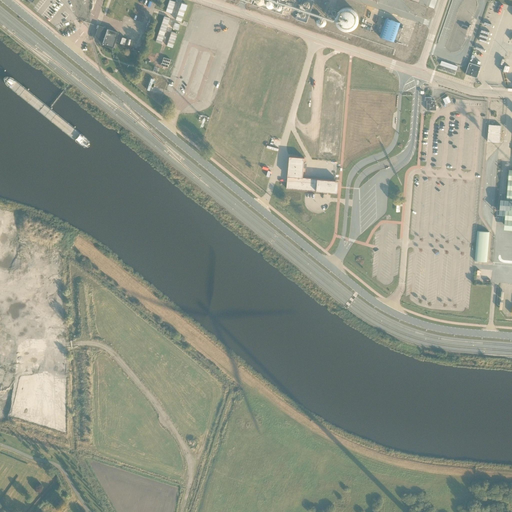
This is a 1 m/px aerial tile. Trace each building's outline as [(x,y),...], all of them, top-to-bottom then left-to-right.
[(361,27),(356,6),(336,11),(342,32),(361,27)] [(386,18),(379,37),(394,42),(400,23),(386,18)] [(104,43),(113,46),(118,33),(107,29),(107,28),(98,25),(94,39),(94,40),(94,41),(95,41),(95,42),(96,42),(96,43),(97,43),(98,43),(99,42),(100,45),(104,43)] [(441,61),(440,65),(456,70),(458,66),(451,64),(441,61)] [(481,66),(469,62),(465,74),(477,78),(481,66)] [(427,110),(436,110),(436,104),(435,104),(435,101),(431,100),(431,97),(425,97),(425,100),(427,100),(427,110)] [(501,125),(489,125),(488,141),(500,142),(501,125)] [(304,158),(289,156),(287,188),(338,193),(339,181),(303,177),(304,158)] [(482,229),(479,229),(478,232),(475,262),(488,263),(490,233),(481,232),(482,229)]
